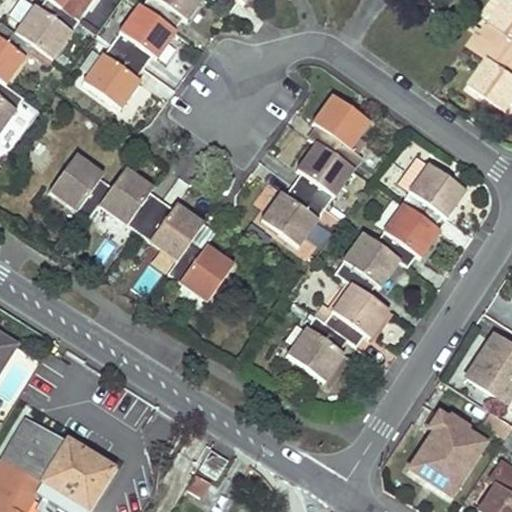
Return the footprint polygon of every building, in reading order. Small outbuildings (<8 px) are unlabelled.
[(18,0),(2,0),(0,3),(0,15),(4,19),(19,0),(18,0)] [(52,63),(80,25),(61,11),(46,0),(38,10),(33,6),(12,35),(33,49),(52,63)] [(45,0),(46,0),(61,11),(69,0),(45,0)] [(98,21),(110,0),(95,0),(87,15),(98,21)] [(186,23),(203,0),(148,0),(141,10),(172,33),(181,19),(186,23)] [(209,0),(230,15),(239,2),(244,6),(247,0),(209,0)] [(511,0),(492,0),(483,12),(485,19),(492,24),(482,38),(498,50),(511,59),(511,0)] [(120,37),(112,48),(144,70),(152,59),(156,62),(175,35),(172,33),(141,10),(136,7),(116,34),(120,37)] [(0,85),(5,89),(33,49),(12,35),(0,25),(0,85)] [(482,38),(476,34),(466,47),(489,63),(498,50),(482,38)] [(135,82),(144,70),(112,48),(104,58),(100,56),(81,83),(121,112),(140,85),(135,82)] [(489,63),(470,90),(508,116),(511,110),(511,59),(498,50),(489,63)] [(5,89),(0,85),(0,137),(17,114),(15,112),(22,101),(5,89)] [(349,154),(370,125),(331,97),(310,126),(315,130),(308,140),(315,145),(355,174),(362,163),(349,154)] [(300,175),(293,186),(326,209),(332,200),(335,202),(355,174),(315,145),(295,172),(300,175)] [(95,208),(110,188),(100,180),(102,177),(75,157),(47,195),(75,215),(77,213),(86,221),(95,208)] [(401,207),(433,229),(441,219),(446,222),(466,194),(416,159),(398,186),(410,194),(401,207)] [(153,190),(124,169),(110,188),(95,208),(125,230),(127,228),(137,235),(160,203),(150,195),(153,190)] [(326,209),(293,186),(283,199),(280,195),(259,224),(297,250),(326,209)] [(172,211),(160,203),(137,235),(148,243),(147,245),(174,265),(189,245),(202,227),(175,206),(172,211)] [(421,262),(441,235),(433,229),(401,207),(380,234),(382,235),(374,245),(399,263),(407,269),(415,258),(421,262)] [(374,245),(361,236),(340,263),(343,265),(335,275),(350,286),(366,298),(375,288),(380,291),(399,263),(374,245)] [(202,254),(189,245),(174,265),(167,276),(179,285),(178,287),(206,307),(233,268),(206,248),(202,254)] [(370,341),(388,314),(366,298),(350,286),(330,313),(323,308),(315,319),(346,342),(355,349),(363,337),(370,341)] [(338,353),(346,342),(315,319),(307,331),(305,330),(286,358),(324,385),(343,357),(338,353)] [(0,369),(14,347),(0,338),(0,369)] [(511,397),(511,351),(492,338),(466,380),(505,407),(511,397)] [(0,379),(0,419),(3,421),(39,365),(18,352),(0,379)] [(343,357),(324,385),(331,390),(350,361),(343,357)] [(505,440),(511,430),(511,429),(489,415),(482,426),(505,440)] [(484,446),(437,416),(427,431),(433,434),(409,473),(450,499),(484,446)] [(63,446),(23,422),(0,459),(0,511),(25,511),(36,496),(62,511),(87,511),(111,472),(65,443),(63,446)] [(511,430),(505,440),(501,446),(511,452),(511,453),(509,458),(511,459),(511,430)] [(227,463),(209,453),(197,472),(215,482),(227,463)] [(511,511),(511,472),(500,465),(488,484),(493,487),(477,511),(511,511)] [(197,499),(207,484),(194,477),(184,492),(197,499)]
